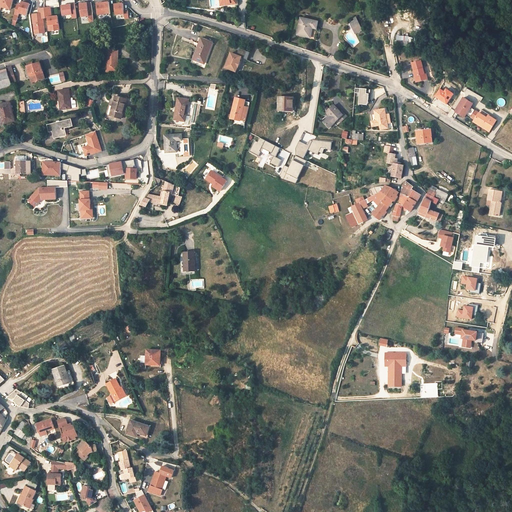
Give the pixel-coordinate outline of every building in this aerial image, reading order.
[(0,0),(0,8),(1,9),(2,6),(11,9),(13,0),(0,0)] [(27,14),(30,3),(22,1),(21,4),(18,3),(13,19),(17,20),(20,12),(27,14)] [(90,22),(94,21),(92,3),(80,4),(82,17),(89,16),(90,22)] [(105,3),(97,4),(98,15),(110,14),(109,5),(105,5),(105,3)] [(63,15),(72,14),(73,18),(77,18),(75,4),(71,4),(71,5),(67,5),(62,6),(63,15)] [(123,4),(115,5),(116,15),(124,14),(125,19),(129,18),(128,10),(124,11),(123,4)] [(39,14),(33,14),(35,34),(45,32),(43,18),(48,18),(50,31),(59,30),(58,16),(52,17),(50,7),(38,9),(39,14)] [(318,22),(301,18),(297,35),(310,37),(312,28),(316,29),(318,22)] [(355,21),(350,23),(355,34),(362,30),(356,18),(354,19),(355,21)] [(409,37),(398,36),(397,44),(408,45),(409,37)] [(202,38),(199,46),(194,59),(196,60),(203,62),(205,63),(213,42),(202,38)] [(233,53),(227,68),(238,72),(240,67),(242,62),(243,57),(246,58),(248,51),(241,48),(239,55),(233,53)] [(118,49),(107,49),(107,71),(116,71),(116,62),(118,62),(118,49)] [(414,71),(415,71),(416,77),(415,77),(416,83),(428,80),(426,74),(425,74),(423,69),(421,61),(412,63),(414,71)] [(34,64),(27,66),(30,76),(34,75),(36,82),(45,79),(41,62),(34,64)] [(0,88),(13,85),(11,81),(15,79),(11,66),(7,67),(7,68),(8,72),(0,74),(0,88)] [(69,89),(59,91),(61,109),(71,108),(72,108),(71,101),(69,101),(69,98),(70,98),(69,89)] [(370,94),(367,94),(367,89),(361,89),(360,93),(360,104),(366,105),(369,102),(370,94)] [(435,96),(446,104),(453,94),(446,89),(443,92),(440,89),(435,96)] [(127,99),(116,96),(110,115),(122,118),(127,99)] [(294,97),(279,97),(279,110),(293,111),(294,97)] [(189,100),(179,98),(175,119),(185,121),(186,121),(187,116),(189,100)] [(246,100),(236,98),(231,118),(241,120),(245,106),(246,100)] [(467,114),(475,120),(474,122),(489,132),(496,121),(488,116),(487,118),(479,113),(471,108),(473,104),(464,98),(455,112),(465,117),(467,114)] [(10,102),(0,104),(0,115),(2,124),(15,120),(10,102)] [(250,107),(245,106),(241,120),(246,121),(250,107)] [(329,127),(335,122),(339,119),(343,115),(340,112),(338,109),(337,109),(334,106),(330,109),(326,112),(328,114),(330,116),(324,122),(329,127)] [(377,121),(372,121),(373,126),(382,124),(387,124),(386,114),(385,109),(375,111),(377,121)] [(447,115),(454,119),(458,114),(451,109),(447,115)] [(340,112),(343,115),(339,119),(341,122),(347,116),(342,110),(340,112)] [(481,110),(479,113),(487,118),(488,116),(489,115),(481,110)] [(389,114),(386,114),(387,124),(382,124),(383,127),(388,126),(391,123),(389,114)] [(71,119),(48,125),(50,132),(53,131),(54,138),(67,135),(65,128),(73,126),(71,119)] [(417,132),(415,132),(416,138),(416,140),(416,144),(418,143),(418,144),(426,143),(432,142),(431,129),(417,131),(417,132)] [(85,135),(89,146),(82,148),(85,156),(94,153),(101,151),(95,132),(85,135)] [(182,134),(165,135),(166,152),(178,151),(177,140),(182,140),(182,134)] [(279,150),(277,149),(278,147),(259,137),(257,142),(254,140),(249,151),(258,156),(261,151),(260,151),(261,147),(271,153),(270,154),(273,156),(270,163),(277,167),(281,160),(275,157),(279,150)] [(318,155),(321,147),(326,148),(326,149),(331,150),(332,142),(313,140),(312,141),(310,140),(308,145),(299,141),(296,149),(296,156),(303,159),(308,150),(318,155)] [(395,148),(386,146),(384,153),(389,153),(393,154),(395,148)] [(393,154),(389,153),(388,163),(395,164),(396,155),(393,154)] [(138,159),(110,164),(111,169),(109,169),(110,176),(124,173),(124,172),(126,173),(126,178),(136,179),(136,169),(134,169),(134,168),(142,168),(141,161),(138,159)] [(17,161),(17,168),(18,168),(18,173),(20,173),(27,173),(31,173),(31,161),(27,161),(27,160),(26,161),(18,161),(17,161)] [(292,160),(289,168),(284,166),(279,177),(283,179),(286,173),(297,178),(303,166),(292,160)] [(42,161),(42,175),(60,175),(60,161),(49,161),(42,161)] [(404,165),(395,164),(393,176),(401,177),(404,165)] [(71,180),(79,182),(81,175),(86,176),(87,170),(65,165),(64,170),(68,171),(67,175),(72,176),(71,180)] [(222,191),(228,182),(212,170),(206,180),(222,191)] [(286,173),(283,179),(295,183),(297,178),(286,173)] [(148,194),(145,198),(141,204),(146,206),(149,202),(162,204),(162,202),(168,204),(171,194),(173,184),(167,181),(166,185),(163,185),(163,186),(162,187),(162,188),(163,188),(161,197),(148,194)] [(403,185),(401,194),(409,197),(416,202),(421,195),(414,191),(412,189),(414,187),(406,181),(403,185)] [(393,189),(386,186),(381,193),(386,197),(387,196),(393,200),(395,201),(399,197),(397,195),(399,192),(393,189)] [(428,193),(433,196),(439,199),(445,202),(448,195),(431,186),(428,193)] [(45,199),(56,199),(55,187),(39,188),(32,198),(37,202),(40,197),(45,197),(45,199)] [(503,192),(490,189),(488,200),(492,201),(491,206),(490,214),(499,216),(501,207),(500,207),(503,192)] [(82,218),(90,217),(90,209),(91,209),(91,205),(90,199),(89,191),(81,192),(81,200),(80,200),(81,210),(82,210),(82,218)] [(381,193),(368,199),(369,202),(373,200),(379,206),(383,202),(389,207),(393,200),(387,196),(386,197),(381,193)] [(409,197),(401,194),(399,204),(397,204),(393,215),(394,216),(394,220),(398,221),(399,217),(401,217),(402,209),(406,211),(408,209),(411,211),(416,202),(409,197)] [(179,196),(177,195),(174,205),(180,207),(180,206),(183,197),(179,196)] [(419,212),(427,215),(426,217),(430,219),(436,221),(439,214),(429,209),(431,201),(426,198),(420,210),(419,212)] [(366,200),(352,206),(355,212),(353,213),(358,223),(368,219),(363,208),(368,206),(367,203),(366,200)] [(389,207),(383,202),(379,206),(373,214),(379,219),(380,220),(383,216),(383,215),(384,214),(384,213),(385,213),(386,211),(389,207)] [(353,213),(348,216),(352,226),(358,223),(353,213)] [(438,238),(443,239),(442,247),(445,248),(444,252),(450,253),(453,238),(450,238),(451,233),(440,230),(438,238)] [(495,238),(478,236),(474,260),(486,262),(488,243),(494,244),(495,238)] [(195,252),(184,253),(184,271),(196,270),(195,252)] [(461,283),(467,284),(466,289),(475,291),(476,278),(462,276),(461,283)] [(464,306),(463,311),(458,310),(457,317),(471,319),(473,307),(464,306)] [(477,340),(478,332),(471,331),(470,333),(467,333),(468,330),(464,329),(457,327),(456,333),(463,334),(463,338),(465,338),(463,346),(471,348),(473,340),(477,340)] [(161,350),(147,349),(147,364),(152,364),(159,365),(159,358),(161,358),(161,350)] [(385,365),(389,365),(389,386),(401,386),(401,365),(405,365),(405,353),(385,353),(385,365)] [(159,365),(152,364),(152,366),(162,367),(162,358),(161,358),(159,358),(159,365)] [(65,366),(53,369),(56,378),(57,381),(59,386),(71,382),(67,371),(65,366)] [(70,369),(67,371),(71,382),(72,385),(75,384),(70,369)] [(116,379),(107,383),(113,395),(116,401),(124,396),(119,387),(121,387),(116,379)] [(21,405),(23,406),(29,408),(30,402),(26,400),(28,396),(21,391),(21,392),(17,389),(7,397),(12,401),(13,400),(16,402),(15,403),(18,405),(19,404),(21,405)] [(52,419),(37,424),(41,436),(48,434),(46,430),(54,427),(52,419)] [(63,419),(57,421),(60,428),(63,427),(66,434),(62,435),(65,442),(66,441),(67,439),(67,437),(71,436),(71,437),(74,438),(77,437),(74,427),(72,426),(71,426),(70,424),(67,425),(66,420),(63,419)] [(150,426),(131,420),(127,433),(137,436),(137,435),(138,433),(147,435),(150,426)] [(29,425),(22,421),(18,427),(18,428),(24,432),(29,425)] [(138,433),(137,435),(148,438),(151,427),(150,426),(147,435),(138,433)] [(24,432),(18,428),(15,433),(23,438),(26,433),(24,432)] [(29,434),(26,440),(24,444),(30,448),(30,447),(33,436),(29,434)] [(78,447),(81,449),(78,453),(85,460),(89,456),(88,455),(89,454),(88,453),(90,451),(91,452),(98,450),(96,444),(91,446),(88,443),(84,440),(78,447)] [(31,462),(18,454),(11,465),(17,470),(19,466),(25,470),(31,462)] [(121,462),(119,462),(121,470),(124,470),(125,473),(123,474),(124,480),(134,478),(132,468),(131,469),(128,456),(120,457),(121,462)] [(65,464),(53,461),(52,467),(58,468),(67,469),(65,464)] [(64,462),(65,464),(67,469),(67,470),(74,469),(74,470),(76,469),(74,463),(64,462)] [(154,475),(149,491),(160,495),(168,476),(173,478),(177,470),(171,467),(164,465),(160,473),(156,471),(154,475)] [(49,474),(48,473),(47,484),(60,484),(61,474),(57,474),(49,474)] [(91,486),(83,484),(80,496),(87,498),(86,502),(89,506),(97,501),(95,497),(92,496),(94,489),(91,489),(91,486)] [(22,494),(23,495),(19,503),(29,508),(34,499),(32,499),(36,491),(26,486),(22,494)] [(153,511),(142,489),(136,492),(138,498),(135,500),(141,511),(146,509),(147,511),(153,511)]
